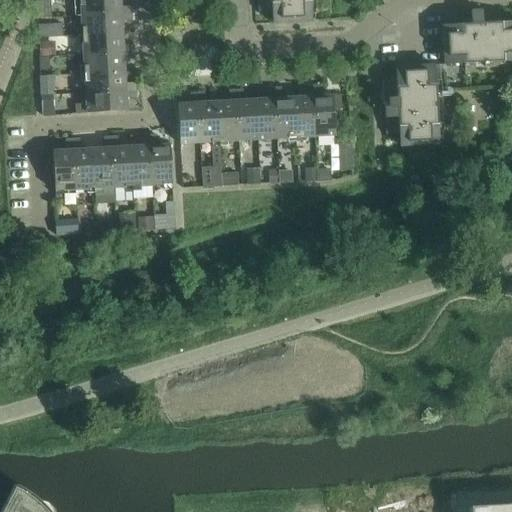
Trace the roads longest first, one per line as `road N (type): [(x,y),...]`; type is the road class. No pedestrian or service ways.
road 1 (residential): [(150,0),(159,117),(39,122),(43,207)]
road 2 (residential): [(240,0),(243,49),(353,44),(404,0)]
